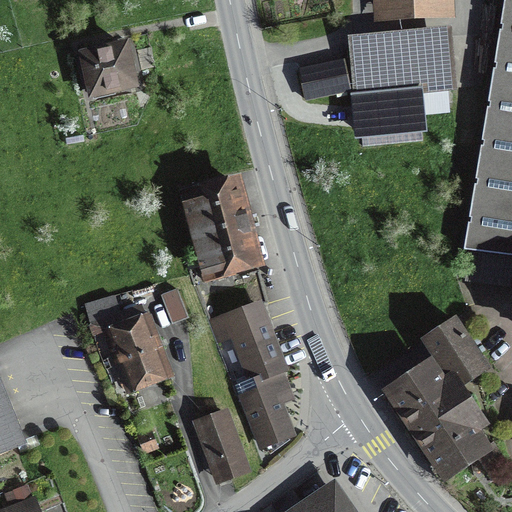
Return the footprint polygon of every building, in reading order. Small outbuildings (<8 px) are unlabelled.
[(382,0),(383,12),(443,9),(442,0),(382,0)] [(511,0),(504,0),(465,248),(472,249),(485,250),(511,254),(511,0)] [(452,88),(450,53),(432,39),(353,46),(358,97),(366,96),(368,121),(391,120),(388,94),(452,88)] [(82,49),(91,95),(134,85),(125,46),(99,52),(98,46),(82,49)] [(344,61),(300,69),(306,99),(349,90),(344,61)] [(236,183),(185,198),(205,276),(257,262),(236,183)] [(511,254),(485,250),(472,249),(468,274),(511,280),(511,254)] [(161,296),(172,326),(189,320),(178,290),(161,296)] [(119,316),(113,298),(85,306),(92,324),(119,316)] [(234,388),(239,402),(244,400),(262,446),(291,434),(272,389),(286,383),(280,371),(283,370),(259,306),(228,318),(252,382),(254,381),(256,386),(245,390),(243,385),(234,388)] [(482,425),(455,384),(484,364),(468,342),(476,336),(463,315),(425,340),(451,378),(443,384),(431,366),(384,397),(439,480),(485,448),(473,430),(482,425)] [(144,317),(108,330),(130,385),(165,372),(144,317)] [(234,401),(228,389),(216,394),(222,406),(234,401)] [(0,450),(16,444),(0,405),(0,450)] [(216,473),(228,469),(230,476),(247,470),(226,414),(198,423),(216,473)] [(156,434),(137,440),(144,464),(163,458),(156,434)] [(348,511),(333,489),(299,511),(296,511),(293,508),(296,507),(290,499),(294,496),(291,492),(263,510),(264,511),(348,511)] [(36,511),(33,503),(8,511),(36,511)]
